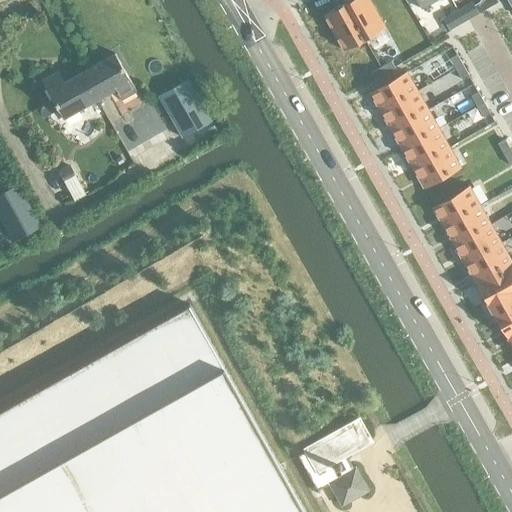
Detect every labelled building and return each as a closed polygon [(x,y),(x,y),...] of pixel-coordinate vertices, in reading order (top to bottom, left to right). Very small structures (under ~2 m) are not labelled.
[(369,0),(347,0),(344,2),(364,38),(385,27),(369,0)] [(436,0),(405,0),(406,1),(407,0),(416,0),(421,9),(436,0)] [(481,0),(480,2),(475,4),(480,13),(498,2),(496,0),(481,0)] [(457,9),(464,20),(477,12),(471,1),(457,9)] [(344,2),(324,14),(344,50),(364,38),(344,2)] [(464,20),(457,9),(443,18),(449,28),(464,20)] [(81,71),(97,100),(115,90),(121,100),(137,91),(114,52),(81,71)] [(458,58),(448,64),(452,71),(462,65),(458,58)] [(381,66),(381,67),(386,77),(387,77),(394,73),(388,63),(381,66)] [(462,65),(452,71),(456,78),(466,72),(462,65)] [(381,67),(374,70),(380,81),(386,77),(381,67)] [(42,79),(64,119),(97,100),(81,71),(64,81),(57,71),(42,79)] [(406,71),(370,91),(381,111),(417,90),(406,71)] [(187,78),(159,95),(183,137),(212,121),(187,78)] [(417,90),(381,111),(392,130),(428,109),(417,90)] [(480,95),(469,101),(473,108),(484,102),(480,95)] [(484,102),(473,108),(477,115),(487,109),(484,102)] [(428,109),(392,130),(403,148),(438,128),(428,109)] [(438,128),(403,148),(413,167),(449,147),(438,128)] [(506,143),(496,149),(500,156),(510,150),(506,143)] [(449,147),(413,167),(424,187),(460,167),(449,147)] [(511,152),(510,150),(500,156),(504,163),(511,158),(511,152)] [(70,163),(59,169),(64,180),(75,174),(70,163)] [(75,174),(64,180),(75,200),(86,194),(75,174)] [(18,183),(0,193),(0,217),(13,241),(41,225),(18,183)] [(469,185),(433,205),(444,225),(480,205),(469,185)] [(480,205),(444,225),(454,244),(490,224),(480,205)] [(490,224),(454,244),(465,263),(501,242),(490,224)] [(501,242),(465,263),(476,282),(511,261),(501,242)] [(511,261),(476,282),(486,300),(511,285),(511,261)] [(511,285),(486,300),(497,319),(511,310),(511,285)] [(306,511),(189,304),(0,409),(0,511),(306,511)] [(511,310),(497,319),(508,338),(511,335),(511,310)] [(374,442),(360,418),(302,451),(321,485),(327,481),(351,468),(346,458),(374,442)] [(369,490),(355,466),(351,468),(327,481),(341,505),(369,490)]
